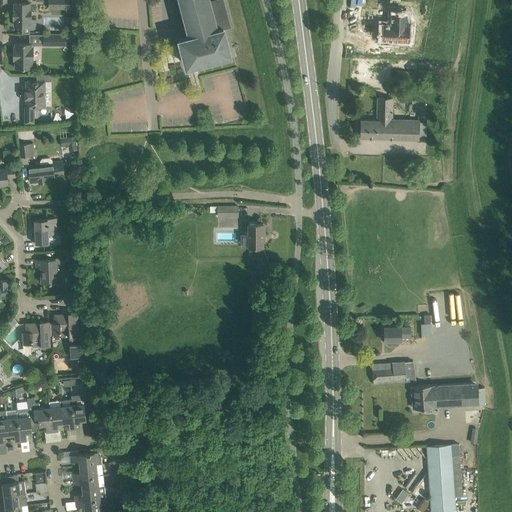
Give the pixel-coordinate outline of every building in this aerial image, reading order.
[(188,37),(180,39),(187,65),(230,53),(224,28),(230,26),(223,0),(211,0),(209,1),(208,0),(181,0),(189,29),(186,29),(188,37)] [(15,18),(15,25),(30,25),(30,18),(31,18),(31,10),(30,10),(30,3),(15,3),(15,10),(13,10),(13,18),(15,18)] [(382,24),(381,40),(409,41),(410,25),(407,25),(407,13),(394,12),(393,24),(382,24)] [(44,46),(66,46),(66,33),(44,33),(44,46)] [(15,68),(32,68),(32,60),(34,60),(34,47),(32,47),(32,43),(15,43),(15,47),(13,47),(13,60),(15,60),(15,68)] [(396,80),(416,82),(417,72),(397,70),(396,80)] [(27,98),(27,106),(25,106),(25,122),(34,122),(34,107),(45,107),(45,98),(46,98),(46,81),(52,81),(51,74),(37,74),(37,81),(26,81),(26,90),(25,90),(25,98),(27,98)] [(420,119),(392,119),(393,98),(378,97),(377,120),(361,120),(361,137),(371,137),(419,139),(419,137),(426,137),(427,122),(420,121),(420,119)] [(68,138),(71,149),(79,147),(78,143),(76,144),(74,137),(68,138)] [(19,144),(20,157),(35,156),(34,143),(19,144)] [(4,150),(5,161),(13,160),(12,150),(4,150)] [(41,165),(28,166),(30,182),(55,179),(55,175),(64,174),(62,161),(52,162),(52,159),(50,157),(42,158),(40,161),(41,165)] [(0,185),(8,184),(7,177),(15,177),(14,165),(6,166),(6,168),(0,168),(0,185)] [(218,217),(239,217),(239,205),(210,205),(210,212),(218,212),(218,217)] [(47,219),(35,220),(36,243),(49,243),(48,233),(57,233),(56,217),(47,218),(47,219)] [(248,234),(248,247),(263,247),(263,223),(248,223),(248,234)] [(68,258),(68,260),(74,260),(74,258),(81,258),(81,251),(66,252),(66,258),(68,258)] [(62,283),(61,272),(60,257),(55,257),(55,259),(36,259),(36,267),(41,266),(41,283),(49,282),(49,284),(62,283)] [(55,323),(51,323),(51,335),(61,335),(60,330),(68,329),(69,338),(72,338),(78,337),(77,312),(68,312),(68,315),(63,315),(63,314),(55,314),(55,323)] [(51,335),(51,323),(49,323),(49,321),(40,321),(40,323),(35,324),(35,323),(26,323),(27,331),(23,331),(23,344),(33,344),(32,339),(40,338),(41,346),(49,346),(48,336),(51,335)] [(384,327),(384,341),(386,341),(386,343),(388,345),(397,345),(399,343),(399,341),(401,341),(401,337),(411,337),(411,327),(401,327),(384,327)] [(78,337),(72,338),(72,344),(70,344),(71,358),(84,358),(84,344),(79,344),(78,337)] [(404,361),(372,364),(374,384),(406,381),(404,361)] [(31,372),(23,371),(23,379),(30,380),(31,372)] [(478,383),(412,387),(413,407),(486,403),(485,387),(478,387),(478,383)] [(72,399),(72,404),(75,428),(81,428),(80,419),(86,419),(84,403),(86,403),(85,393),(71,395),(72,399)] [(47,431),(53,431),(50,407),(40,408),(40,403),(36,403),(35,397),(27,398),(29,407),(30,415),(31,431),(32,431),(36,430),(35,427),(38,426),(40,424),(46,423),(47,431)] [(72,399),(61,400),(63,421),(69,421),(70,429),(75,428),(72,404),(72,399)] [(61,400),(49,401),(50,407),(53,431),(58,430),(57,422),(63,421),(61,400)] [(29,407),(17,409),(21,441),(26,440),(26,432),(31,431),(30,415),(29,407)] [(17,408),(6,410),(9,434),(15,433),(16,441),(21,441),(17,408)] [(0,443),(4,443),(3,434),(9,434),(6,409),(0,409),(0,443)] [(459,443),(427,445),(432,511),(456,510),(455,496),(463,495),(459,443)] [(99,452),(97,452),(71,455),(71,461),(80,460),(80,466),(102,463),(101,454),(100,453),(99,452)] [(102,463),(80,466),(81,471),(73,472),(73,478),(103,475),(102,463)] [(18,481),(18,474),(13,474),(13,476),(1,477),(2,483),(18,481)] [(103,475),(73,478),(74,483),(82,482),(83,488),(104,486),(103,475)] [(0,483),(0,495),(25,493),(23,480),(18,481),(2,483),(0,483)] [(36,483),(37,491),(49,490),(48,482),(36,483)] [(104,486),(83,488),(84,494),(75,495),(76,500),(106,497),(104,486)] [(5,501),(5,507),(20,505),(21,505),(26,504),(25,493),(0,495),(0,499),(0,501),(5,501)] [(100,498),(76,500),(77,506),(85,505),(86,511),(101,509),(100,498)]
